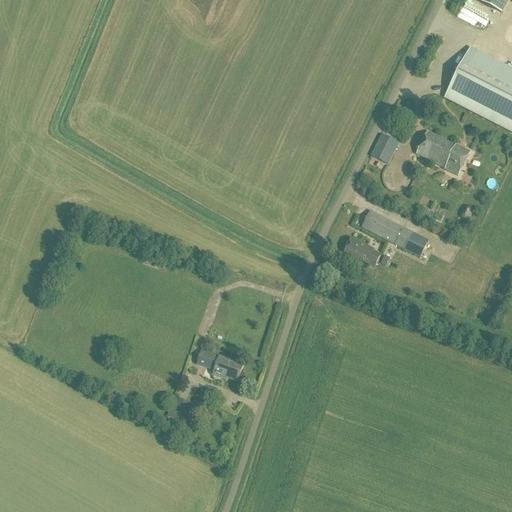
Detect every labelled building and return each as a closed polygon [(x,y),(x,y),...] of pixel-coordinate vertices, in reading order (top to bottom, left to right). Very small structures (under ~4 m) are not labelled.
[(482,0),(506,10),(510,0),(482,0)] [(511,133),(511,69),(470,48),(444,99),(511,133)] [(456,146),(428,133),(417,155),(446,170),(445,170),(458,177),(470,153),(456,146)] [(389,165),(399,145),(381,136),(371,156),(389,165)] [(420,257),(428,241),(371,212),(363,228),(420,257)] [(374,268),(380,256),(373,252),(374,251),(352,240),(345,253),(364,263),(364,262),(374,268)] [(220,359),(202,353),(197,365),(215,371),(214,376),(221,378),(222,377),(237,383),(243,367),(220,358),(220,359)] [(182,423),(190,404),(178,399),(176,406),(172,404),(167,418),(182,423)]
